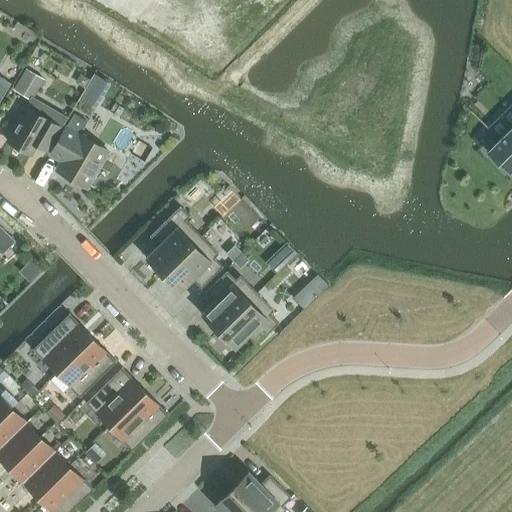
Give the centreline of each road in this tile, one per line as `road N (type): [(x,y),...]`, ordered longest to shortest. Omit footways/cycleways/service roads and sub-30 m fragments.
road 1 (residential): [(239,415),(0,182)]
road 2 (residential): [(239,415),(306,361),(343,353),(455,353),(511,308)]
road 3 (residential): [(139,511),(239,415)]
